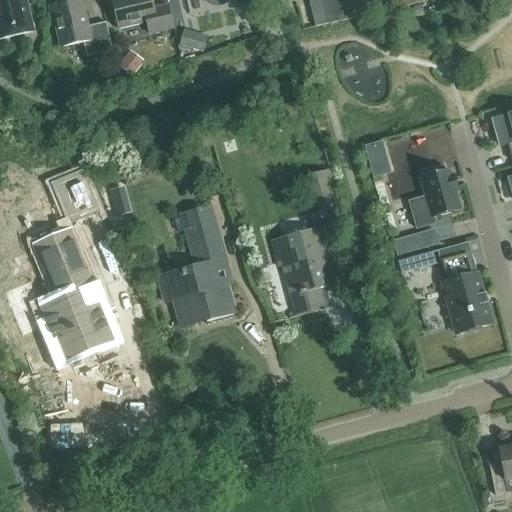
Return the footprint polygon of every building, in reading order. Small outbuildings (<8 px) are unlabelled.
[(0,0),(0,40),(34,33),(27,6),(25,7),(23,0),(0,0)] [(55,23),(60,48),(83,43),(86,58),(112,52),(105,23),(88,28),(81,0),(80,0),(49,7),(53,24),(55,23)] [(110,0),(118,30),(146,23),(149,35),(173,29),(167,6),(153,9),(150,0),(110,0)] [(318,0),(308,2),(309,2),(314,27),(324,24),(318,0)] [(329,0),(318,0),(324,24),(335,22),(329,0)] [(341,0),(329,0),(335,22),(345,20),(341,0)] [(352,0),(341,0),(345,20),(356,17),(352,0)] [(363,0),(352,0),(356,17),(367,15),(363,0)] [(374,0),(363,0),(367,15),(377,13),(374,0)] [(385,0),(374,0),(377,13),(388,10),(385,0)] [(396,0),(385,0),(388,10),(399,8),(396,0)] [(180,34),(176,51),(200,58),(205,40),(180,34)] [(129,80),(142,65),(124,50),(111,65),(129,80)] [(511,115),(491,121),(499,147),(507,144),(511,161),(511,115)] [(301,178),(310,210),(332,204),(336,203),(327,171),(301,178)] [(448,173),(421,180),(432,219),(438,217),(438,218),(453,214),(453,213),(459,211),(454,193),(457,192),(452,177),(449,178),(448,173)] [(28,283),(3,293),(21,338),(46,328),(60,361),(113,340),(97,300),(101,298),(76,236),(102,225),(81,174),(53,186),(67,221),(58,225),(63,237),(36,248),(58,300),(38,308),(28,283)] [(214,274),(228,270),(211,207),(181,216),(195,268),(157,278),(164,304),(173,301),(181,328),(195,325),(193,319),(205,316),(208,325),(237,317),(228,285),(217,288),(214,274)] [(271,241),(278,268),(285,266),(289,278),(294,276),(299,294),(290,297),(296,318),(325,310),(319,290),(326,288),(321,269),(333,266),(323,227),(271,241)] [(413,236),(394,242),(398,257),(417,252),(413,236)] [(398,263),(401,275),(435,266),(432,254),(398,263)] [(442,285),(456,335),(491,326),(471,255),(439,264),(445,284),(442,285)] [(511,447),(498,450),(501,464),(489,467),(495,497),(508,495),(507,493),(511,492),(511,447)]
